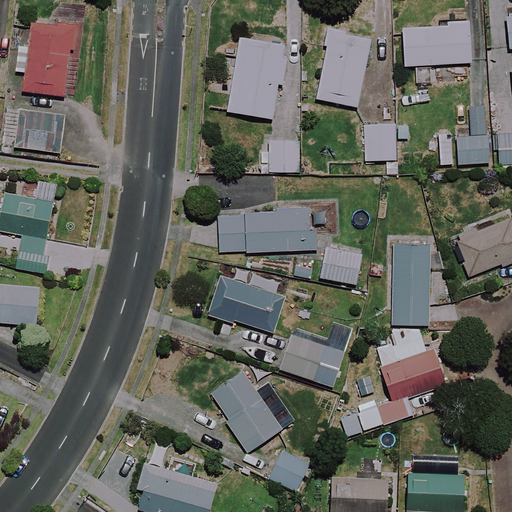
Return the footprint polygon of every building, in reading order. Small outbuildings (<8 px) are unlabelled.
[(469,64),(467,23),(443,24),(443,28),(404,29),(406,67),(469,64)] [(63,98),(73,30),(32,24),(22,92),(63,98)] [(368,39),(326,32),(314,100),(356,108),(368,39)] [(285,57),(279,56),(281,46),(236,39),(225,113),(270,120),(274,95),(275,88),(281,89),(285,57)] [(64,118),(18,113),(14,149),(60,154),(64,118)] [(394,161),(394,125),(361,125),(361,161),(394,161)] [(511,164),(511,134),(496,135),(497,165),(511,164)] [(486,137),(474,138),(452,139),(453,166),(487,164),(486,139),(486,137)] [(298,173),(298,142),(269,143),(270,173),(298,173)] [(511,196),(511,179),(495,183),(499,200),(511,196)] [(15,270),(46,273),(49,256),(45,256),(52,201),(3,195),(0,215),(0,233),(19,236),(15,270)] [(307,212),(240,214),(215,214),(215,253),(315,251),(315,229),(308,229),(307,212)] [(511,223),(510,224),(508,218),(452,238),(467,278),(511,261),(511,223)] [(425,326),(427,269),(428,244),(392,243),(390,325),(425,326)] [(360,252),(320,247),(316,280),(356,285),(360,252)] [(275,293),(277,284),(257,279),(255,287),(217,277),(207,314),(274,333),(284,296),(275,293)] [(37,288),(0,285),(0,324),(34,327),(37,288)] [(426,354),(418,328),(396,329),(370,336),(375,352),(392,347),(396,363),(381,368),(390,397),(357,408),(359,414),(342,419),(348,437),(411,418),(405,400),(444,388),(433,352),(426,354)] [(322,348),(287,337),(277,370),(312,381),(322,348)] [(281,430),(241,371),(209,393),(228,420),(224,423),(245,454),(281,430)] [(308,463),(281,450),(267,478),(294,492),(308,463)] [(432,457),(432,476),(404,475),(403,511),(410,511),(461,511),(463,478),(453,477),(454,458),(432,457)] [(136,509),(145,511),(206,511),(215,485),(142,464),(135,489),(142,490),(136,509)] [(379,481),(380,467),(364,466),(364,481),(330,481),(329,511),(384,511),(385,481),(379,481)]
